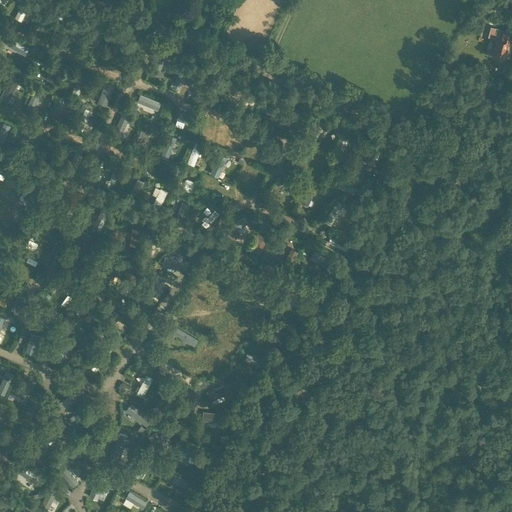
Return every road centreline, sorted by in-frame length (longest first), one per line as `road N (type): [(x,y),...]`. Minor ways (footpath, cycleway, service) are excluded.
road 1 (track): [(441,165),(345,304),(243,511)]
road 2 (track): [(89,0),(398,131),(441,165)]
road 3 (track): [(0,111),(170,169)]
road 4 (track): [(25,36),(190,104)]
road 5 (track): [(207,110),(369,174)]
road 6 (track): [(199,242),(331,290)]
road 7 (track): [(199,242),(258,194),(288,144)]
